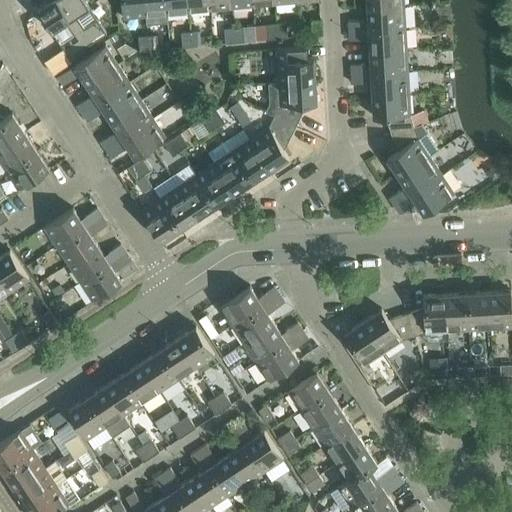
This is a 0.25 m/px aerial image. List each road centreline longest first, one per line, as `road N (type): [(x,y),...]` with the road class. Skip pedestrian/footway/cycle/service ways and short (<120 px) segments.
road 1 (unclassified): [(452,511),(337,347),(303,288),(298,247)]
road 2 (unclassified): [(298,247),(293,194),(340,162),(332,0)]
road 3 (tertiary): [(298,247),(511,240)]
road 4 (tertiary): [(177,290),(0,408)]
road 5 (tertiary): [(96,169),(0,10)]
road 6 (tertiary): [(177,290),(96,169)]
road 7 (tertiary): [(177,290),(240,252),(298,247)]
